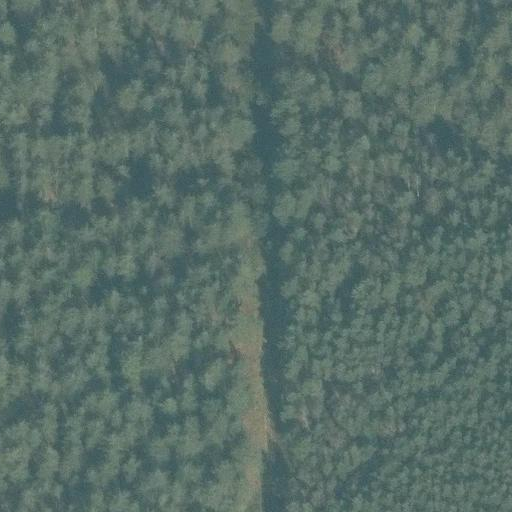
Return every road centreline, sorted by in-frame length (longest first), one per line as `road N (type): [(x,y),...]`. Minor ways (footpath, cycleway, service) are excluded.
road 1 (track): [(258,68),(268,511)]
road 2 (track): [(511,174),(258,68),(255,0)]
